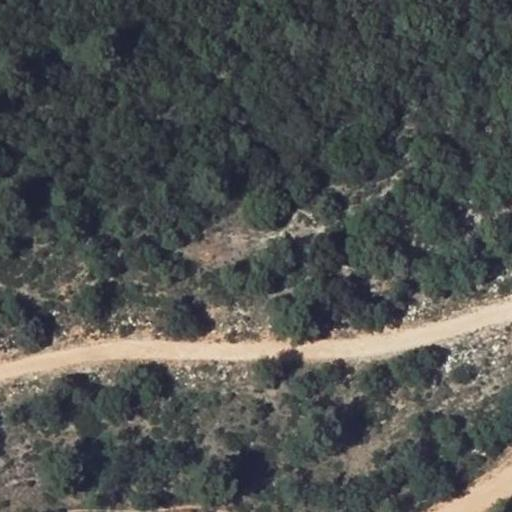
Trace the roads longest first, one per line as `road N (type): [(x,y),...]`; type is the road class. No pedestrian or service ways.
road 1 (track): [(0,370),(417,336),(511,307)]
road 2 (track): [(36,511),(79,503),(194,504),(217,511)]
